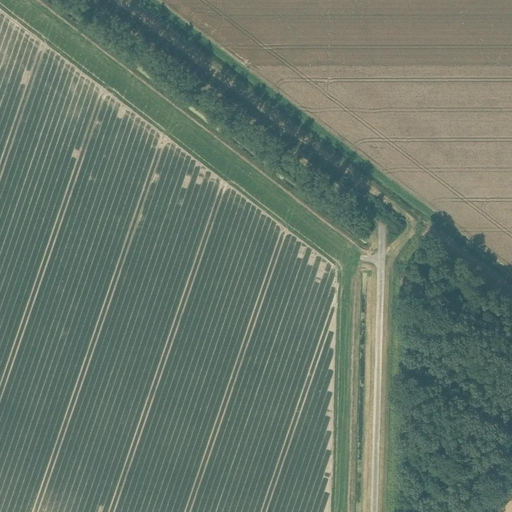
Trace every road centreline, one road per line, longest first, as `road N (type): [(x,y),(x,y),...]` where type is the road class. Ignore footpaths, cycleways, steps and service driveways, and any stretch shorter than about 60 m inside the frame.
road 1 (track): [(381,223),(89,0)]
road 2 (unclassified): [(373,511),(381,223)]
